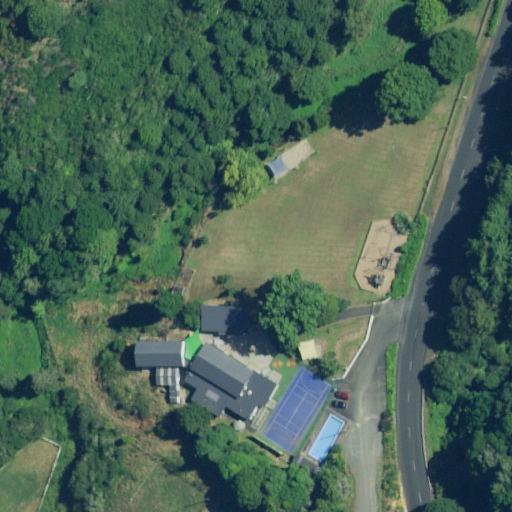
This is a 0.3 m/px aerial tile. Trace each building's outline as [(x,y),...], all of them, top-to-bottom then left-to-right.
[(311,153),(302,140),(290,148),(298,161),(311,153)] [(292,166),(284,153),(267,164),(275,177),(292,166)] [(261,303),(210,304),(210,329),(261,329),(261,303)] [(193,337),(139,339),(139,362),(194,360),(193,337)] [(187,380),(249,424),(281,379),(261,364),(256,371),(214,342),(187,380)]
